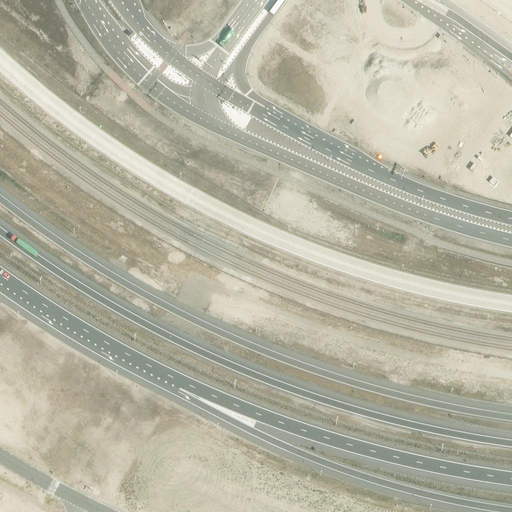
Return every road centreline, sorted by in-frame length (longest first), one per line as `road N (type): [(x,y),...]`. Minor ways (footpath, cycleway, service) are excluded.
road 1 (secondary): [(511,417),(364,386),(246,344),(79,255),(0,197)]
road 2 (secondary): [(371,415),(260,380),(187,346),(99,302),(0,230)]
road 3 (trunk): [(182,383),(290,451),(383,485),(511,511)]
road 4 (trunk): [(182,383),(377,453),(511,479)]
road 5 (unclassified): [(199,112),(335,179),(511,242)]
road 6 (unclassified): [(511,217),(389,175),(260,107)]
road 7 (trunk): [(0,275),(182,383)]
road 8 (unclassified): [(87,0),(124,54),(199,112)]
road 9 (trunk): [(511,442),(371,415)]
road 10 (unclassified): [(403,0),(511,78)]
